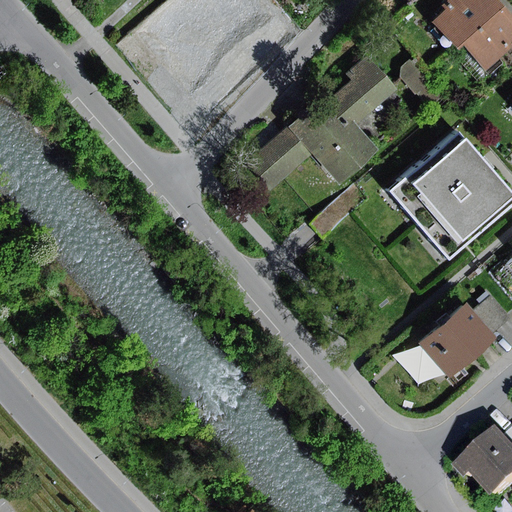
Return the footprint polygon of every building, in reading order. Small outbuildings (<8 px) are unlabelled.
[(230,9),(231,0),(177,0),(168,42),(220,53),(230,9)] [(231,0),(230,9),(250,14),(253,0),(231,0)] [(460,0),(430,0),(430,1),(435,7),(422,18),(434,32),(450,18),(446,13),(460,0)] [(495,7),(489,0),(460,0),(446,13),(450,18),(434,32),(442,42),(449,36),(455,42),(495,7)] [(511,25),(495,7),(455,42),(476,65),(502,43),(498,38),(511,26),(511,25)] [(305,154),(328,181),(369,146),(348,122),(389,87),(360,53),(340,70),(345,76),(323,95),(316,87),(277,122),(280,125),(305,154)] [(439,92),(408,53),(396,63),(394,75),(409,94),(412,92),(423,105),(439,92)] [(305,154),(280,125),(240,159),(264,188),(305,154)] [(454,131),(384,191),(443,259),(511,199),(511,198),(482,164),(454,131)] [(353,180),(304,222),(312,230),(318,237),(367,196),(353,180)] [(511,256),(510,254),(500,263),(511,275),(511,256)] [(505,315),(485,292),(474,302),(494,324),(505,315)] [(409,339),(439,373),(484,333),(465,311),(454,299),(409,339)] [(494,324),(474,302),(465,311),(484,333),(494,324)] [(469,472),(489,494),(511,473),(511,445),(503,435),(494,426),(451,464),(462,478),(469,472)] [(511,426),(503,435),(511,445),(511,426)]
